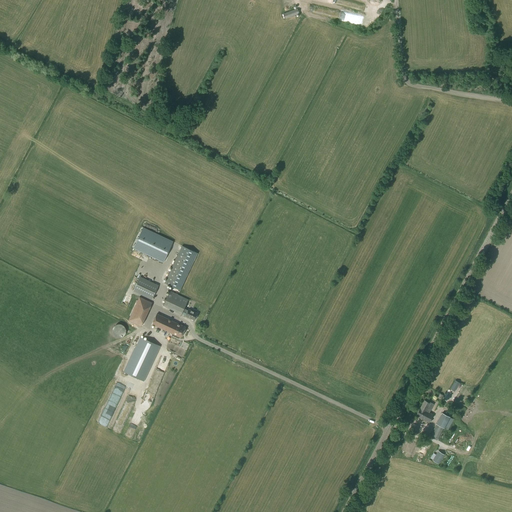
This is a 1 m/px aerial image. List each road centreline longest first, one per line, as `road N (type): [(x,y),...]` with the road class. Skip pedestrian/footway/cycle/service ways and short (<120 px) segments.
road 1 (tertiary): [(345,511),(511,194)]
road 2 (track): [(511,102),(404,80),(395,0)]
